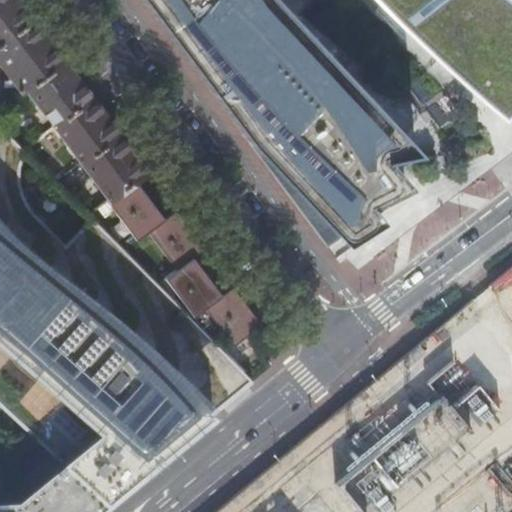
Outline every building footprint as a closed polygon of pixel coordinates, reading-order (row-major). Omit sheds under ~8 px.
[(0,0),(0,43),(30,21),(13,0),(0,0)] [(142,0),(247,140),(328,247),(340,239),(377,215),(367,202),(386,193),(397,187),(402,184),(382,155),(415,148),(277,0),(142,0)] [(374,0),(380,5),(388,14),(393,4),(389,0),(388,0),(374,0)] [(388,0),(389,0),(393,4),(407,18),(421,32),(462,70),(483,34),(493,19),(503,3),(498,0),(388,0)] [(495,21),(493,19),(483,34),(486,36),(489,36),(493,35),(496,32),(497,29),(497,25),(495,21)] [(25,90),(61,63),(30,21),(0,43),(0,64),(21,93),(25,90)] [(53,126),(89,99),(61,63),(25,90),(53,126)] [(511,72),(510,73),(506,76),(502,79),(497,85),(496,87),(495,92),(495,97),(497,101),(501,102),(506,102),(510,101),(511,100),(511,72)] [(80,162),(116,136),(89,99),(53,126),(80,162)] [(25,153),(0,126),(0,405),(60,461),(13,500),(0,500),(0,511),(93,511),(102,505),(104,503),(152,463),(149,459),(158,450),(162,455),(177,442),(252,380),(113,241),(90,218),(63,245),(30,212),(23,203),(20,196),(18,190),(17,185),(16,178),(17,171),(20,159),(22,155),(25,153)] [(133,181),(144,173),(116,136),(80,162),(107,200),(133,181)] [(162,219),(133,181),(107,200),(104,202),(134,241),(145,233),(173,270),(162,279),(191,318),(202,309),(230,347),(259,326),(231,288),(219,297),(190,257),(202,249),(173,211),(162,219)] [(397,187),(386,193),(387,195),(391,196),(392,196),(395,195),(396,193),(397,190),(397,188),(397,187)] [(511,268),(494,280),(511,309),(511,268)] [(162,455),(158,450),(149,459),(152,463),(162,455)]
